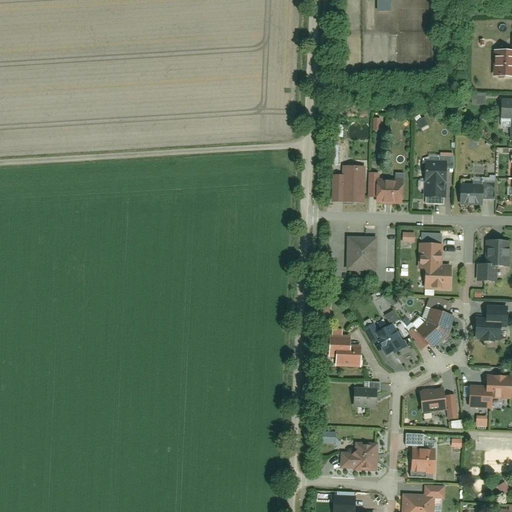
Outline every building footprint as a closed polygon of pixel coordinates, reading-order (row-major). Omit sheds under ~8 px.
[(511,53),(491,54),(492,81),(511,80),(511,53)] [(511,101),(498,102),(498,121),(511,122),(511,142),(511,101)] [(371,119),(370,132),(380,132),(380,119),(371,119)] [(328,146),(329,165),(339,165),(338,145),(328,146)] [(425,181),(426,182),(444,182),(445,182),(446,164),(438,164),(425,164),(425,181)] [(332,176),(332,203),(362,203),(362,168),(342,168),(342,176),(332,176)] [(373,199),(373,204),(400,204),(399,180),(381,180),(381,174),(366,174),(367,199),(373,199)] [(426,182),(425,205),(443,205),(444,182),(426,182)] [(484,201),(495,201),(495,185),(484,185),(484,201)] [(459,187),(459,205),(482,206),(482,187),(459,187)] [(401,234),(402,244),(413,244),(413,234),(401,234)] [(345,239),(346,273),(376,272),(374,238),(345,239)] [(509,242),(487,242),(488,265),(474,265),(475,282),(494,281),(493,269),(510,268),(509,242)] [(418,268),(440,268),(440,246),(418,246),(418,268)] [(422,276),(422,290),(449,291),(449,268),(440,268),(418,268),(418,276),(422,276)] [(499,344),(499,323),(506,323),(506,302),(483,302),(483,322),(475,322),(475,344),(499,344)] [(427,310),(423,323),(445,337),(453,318),(427,310)] [(361,328),(370,345),(377,342),(385,359),(405,349),(394,325),(378,333),(373,322),(361,328)] [(412,335),(431,351),(438,343),(445,337),(423,323),(412,335)] [(333,357),(334,369),(360,367),(358,345),(352,346),(351,337),(326,339),(327,357),(333,357)] [(466,389),(466,408),(490,408),(490,402),(510,402),(510,381),(486,380),(486,389),(466,389)] [(351,390),(352,410),(375,409),(374,388),(351,390)] [(420,413),(440,411),(441,422),(457,421),(455,397),(444,398),(443,390),(419,392),(420,413)] [(355,445),(355,455),(340,455),(339,470),(354,470),(354,473),(373,474),(374,446),(355,445)] [(409,453),(409,475),(435,474),(435,453),(409,453)] [(432,511),(433,497),(404,496),(403,511),(432,511)] [(376,511),(377,505),(356,505),(356,498),(331,498),(331,511),(376,511)]
